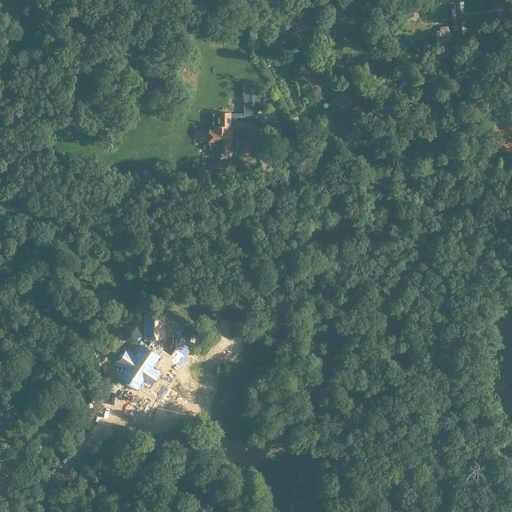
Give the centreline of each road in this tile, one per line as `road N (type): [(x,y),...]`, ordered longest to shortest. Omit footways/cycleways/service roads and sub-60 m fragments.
road 1 (unknown): [(511,183),(262,183),(65,225),(0,210)]
road 2 (track): [(511,176),(241,180),(55,218),(0,205)]
